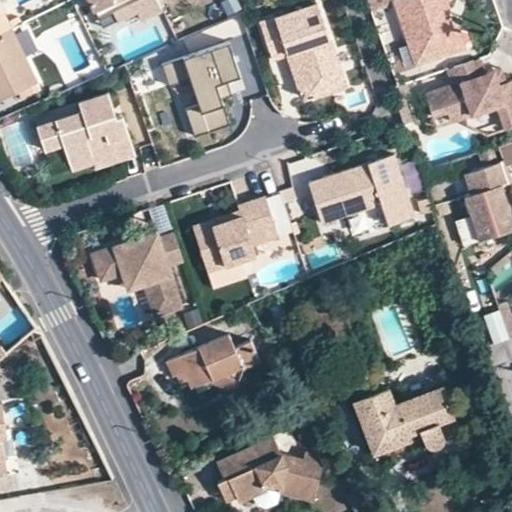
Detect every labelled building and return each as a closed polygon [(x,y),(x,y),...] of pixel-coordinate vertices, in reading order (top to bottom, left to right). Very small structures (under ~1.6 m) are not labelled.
[(0,0),(0,14),(8,11),(2,0),(0,0)] [(87,0),(93,12),(108,5),(110,10),(115,21),(134,12),(138,21),(160,12),(154,0),(87,0)] [(386,6),(384,0),(368,0),(372,11),(386,6)] [(449,21),(442,17),(440,11),(445,9),(448,8),(444,0),(392,0),(415,64),(456,49),(451,34),(455,24),(449,21)] [(305,100),(345,85),(315,2),(257,23),(269,59),(284,53),(293,50),(298,63),(289,67),(298,95),(302,98),(305,100)] [(110,10),(108,5),(93,12),(96,17),(110,10)] [(449,21),(445,9),(440,11),(442,17),(449,21)] [(193,54),(242,30),(235,15),(185,39),(193,54)] [(463,47),(455,24),(451,34),(456,49),(463,47)] [(0,99),(37,81),(11,27),(0,32),(0,99)] [(185,109),(194,137),(230,124),(221,99),(231,95),(226,81),(240,76),(228,42),(161,65),(168,87),(189,79),(198,105),(185,109)] [(293,50),(284,53),(289,67),(298,63),(293,50)] [(491,71),(483,74),(478,58),(445,69),(450,84),(422,93),(429,116),(445,112),(448,121),(464,116),(468,108),(488,102),(495,106),(502,129),(503,129),(511,125),(511,79),(503,82),(496,85),(491,71)] [(503,82),(499,69),(491,71),(496,85),(503,82)] [(118,121),(111,124),(108,115),(115,112),(108,94),(79,104),(82,114),(57,122),(38,129),(48,157),(67,150),(72,165),(95,157),(98,165),(137,151),(126,119),(118,121)] [(488,102),(468,108),(464,116),(495,106),(488,102)] [(115,112),(108,115),(111,124),(118,121),(115,112)] [(511,141),(496,146),(500,161),(501,165),(511,161),(511,141)] [(493,164),(500,161),(496,146),(487,149),(493,164)] [(326,217),(350,209),(385,197),(392,218),(417,210),(397,148),(312,176),(326,217)] [(139,157),(137,151),(98,165),(100,171),(139,157)] [(72,165),(75,173),(98,165),(95,157),(72,165)] [(493,164),(462,175),(469,192),(461,195),(478,241),(510,230),(507,220),(509,219),(498,185),(508,182),(501,165),(500,161),(493,164)] [(298,229),(283,187),(268,192),(283,234),(298,229)] [(244,207),(247,213),(218,223),(216,217),(194,225),(210,270),(244,258),(258,253),(255,243),(283,234),(268,192),(243,201),(244,207)] [(247,213),(244,207),(216,217),(218,223),(247,213)] [(183,306),(173,277),(160,236),(154,233),(149,236),(151,240),(141,244),(139,239),(96,255),(104,279),(124,273),(130,286),(138,290),(147,286),(157,315),(183,306)] [(210,270),(215,286),(249,275),(244,258),(210,270)] [(35,327),(17,299),(8,305),(12,311),(0,320),(0,343),(5,349),(19,339),(32,330),(35,327)] [(508,335),(508,336),(511,335),(511,315),(507,301),(497,305),(499,309),(508,335)] [(508,335),(499,309),(484,314),(494,340),(508,335)] [(192,387),(208,379),(224,372),(238,378),(243,366),(260,359),(251,338),(234,346),(228,333),(166,361),(173,377),(177,375),(180,379),(184,377),(186,380),(190,379),(192,387)] [(224,372),(208,379),(233,390),(238,378),(224,372)] [(360,401),(376,449),(426,431),(429,444),(432,447),(434,448),(437,448),(440,448),(443,446),(445,444),(447,440),(446,438),(446,435),(441,421),(456,416),(446,388),(398,404),(393,389),(360,401)] [(8,441),(3,405),(0,404),(0,478),(9,477),(8,466),(4,442),(8,441)] [(441,421),(446,435),(461,429),(456,416),(441,421)] [(376,449),(380,461),(428,442),(429,444),(426,431),(376,449)] [(280,455),(273,438),(216,464),(223,482),(217,484),(221,493),(230,489),(234,497),(237,503),(251,497),(265,490),(277,493),(312,502),(322,465),(316,457),(303,454),(302,461),(280,455)] [(221,493),(225,500),(234,497),(230,489),(221,493)] [(277,493),(265,490),(251,497),(256,506),(265,509),(274,505),(277,493)]
